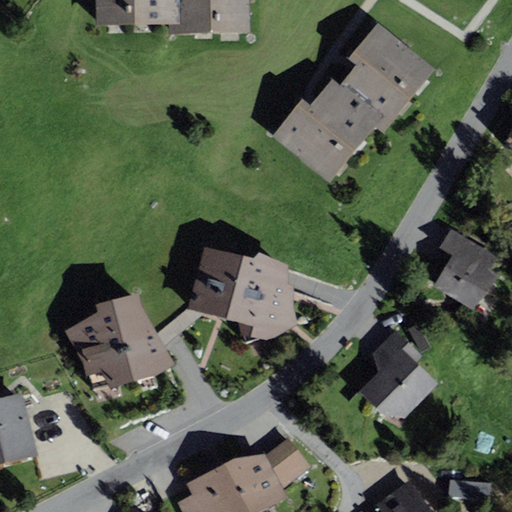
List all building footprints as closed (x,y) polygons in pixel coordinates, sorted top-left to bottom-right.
[(95,0),(96,26),(169,24),(179,24),(178,0),(95,0)] [(178,0),(179,24),(169,24),(169,35),(251,33),(250,0),(178,0)] [(349,59),(356,65),(340,85),(381,118),(375,126),(384,133),(435,70),(377,23),(349,59)] [(303,99),(273,136),(331,182),(375,126),(381,118),(340,85),(332,79),(314,101),(311,105),(303,99)] [(440,247),(453,255),(434,287),(473,310),(488,293),(499,275),(490,270),(497,257),(477,245),(450,230),(440,247)] [(297,325),(293,301),(293,285),(288,284),(289,265),(258,251),(253,257),(205,247),(188,309),(238,323),(240,335),(272,338),(297,325)] [(87,376),(101,372),(110,388),(157,374),(174,365),(142,307),(139,293),(95,303),(98,312),(63,332),(87,376)] [(396,330),(373,353),(379,371),(360,391),(383,414),(405,418),(439,383),(417,362),(422,356),(396,330)] [(0,464),(38,455),(22,392),(0,397),(0,464)] [(288,439),(266,454),(237,458),(186,484),(192,495),(178,503),(182,511),(260,511),(288,498),(283,489),(310,467),(288,439)] [(378,506),(382,511),(431,511),(409,480),(378,506)]
